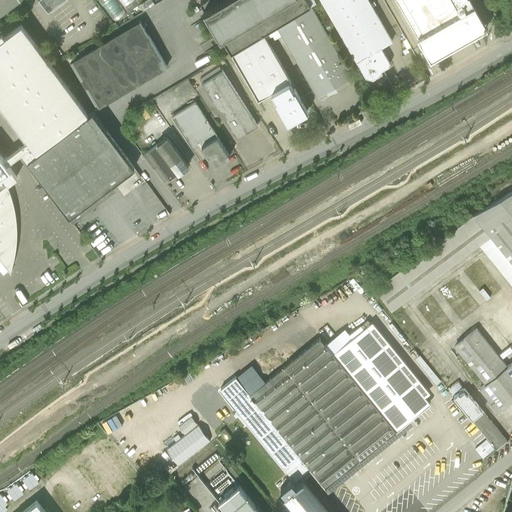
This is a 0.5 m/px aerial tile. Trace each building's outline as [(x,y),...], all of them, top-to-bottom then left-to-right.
[(0,0),(0,18),(20,4),(17,0),(0,0)] [(39,0),(48,10),(61,0),(39,0)] [(97,0),(115,24),(126,16),(123,11),(137,0),(97,0)] [(231,52),(276,25),(310,6),(310,5),(306,0),(202,0),(200,2),(204,8),(203,9),(208,17),(209,16),(216,28),(212,30),(216,36),(219,35),(223,43),(224,42),(230,52),(231,52)] [(321,0),(356,61),(356,60),(365,77),(372,78),(382,73),(380,70),(389,65),(389,62),(381,47),(392,41),(368,0),(321,0)] [(395,0),(430,60),(439,55),(445,51),(461,42),(469,38),(485,28),(469,0),(395,0)] [(276,25),(281,34),(317,97),(352,77),(311,6),(310,6),(276,25)] [(139,21),(70,63),(97,108),(167,66),(139,21)] [(22,152),(27,160),(88,115),(21,25),(4,38),(1,34),(0,34),(0,103),(27,140),(30,144),(21,151),(22,152)] [(276,25),(231,52),(258,100),(271,92),(275,99),(274,100),(287,122),(307,111),(294,88),(293,89),(289,82),(290,81),(266,38),(271,35),(274,39),(281,34),(276,25)] [(222,70),(201,83),(237,139),(258,125),(222,70)] [(195,102),(171,116),(199,160),(207,155),(214,166),(230,156),(195,102)] [(27,160),(69,217),(134,168),(92,111),(88,115),(27,160)] [(167,137),(147,151),(158,166),(169,180),(188,166),(167,137)] [(10,154),(3,159),(6,163),(13,158),(22,152),(21,151),(30,144),(27,140),(10,154)] [(158,166),(147,151),(143,155),(154,169),(158,166)] [(0,154),(0,257),(10,271),(13,260),(16,248),(17,234),(17,223),(15,208),(12,198),(7,184),(16,177),(6,163),(3,159),(0,154)] [(511,190),(473,213),(490,235),(478,244),(511,285),(511,190)] [(490,235),(473,213),(374,287),(391,309),(478,244),(490,235)] [(295,481),(309,469),(328,492),(413,424),(409,420),(431,403),(425,396),(430,392),(372,320),(344,343),(336,333),(324,343),(320,337),(250,393),(235,376),(220,388),(295,481)] [(476,328),(455,345),(485,384),(480,388),(499,411),(511,400),(511,362),(507,366),(476,328)] [(288,348),(280,353),(284,360),(292,355),(288,348)] [(441,380),(427,364),(423,368),(436,384),(441,380)] [(455,388),(452,384),(447,388),(450,392),(455,388)] [(464,388),(453,396),(487,439),(495,448),(496,450),(507,441),(464,388)] [(213,426),(194,400),(128,447),(146,474),(213,426)] [(495,448),(487,439),(480,445),(487,455),(495,448)] [(215,451),(195,468),(199,473),(219,456),(215,451)] [(224,466),(220,461),(203,474),(207,479),(224,466)] [(225,467),(209,481),(213,486),(229,472),(225,467)] [(190,472),(180,480),(184,484),(193,477),(190,472)] [(32,473),(22,480),(29,489),(39,482),(32,473)] [(231,474),(214,488),(218,492),(235,479),(231,474)] [(327,511),(302,480),(295,485),(291,480),(280,488),(285,494),(284,495),(297,511),(327,511)] [(16,484),(7,491),(14,500),(23,493),(16,484)] [(238,484),(218,500),(227,511),(260,511),(256,506),(238,484)] [(45,511),(36,501),(23,511),(45,511)]
